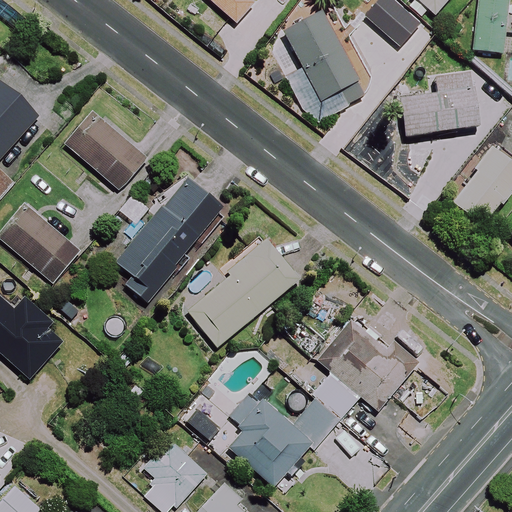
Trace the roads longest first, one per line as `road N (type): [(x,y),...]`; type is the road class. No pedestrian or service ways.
road 1 (residential): [(511,344),(74,0)]
road 2 (secondary): [(421,511),(511,409)]
